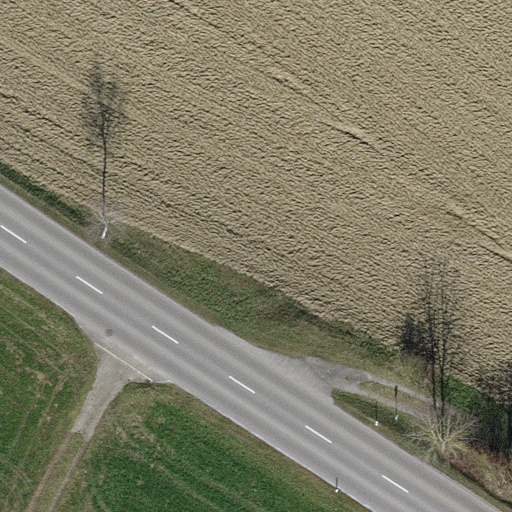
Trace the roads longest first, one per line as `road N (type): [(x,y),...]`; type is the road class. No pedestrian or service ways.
road 1 (tertiary): [(0,218),(146,325),(439,511)]
road 2 (track): [(511,441),(345,373),(228,377)]
road 3 (track): [(50,511),(146,325)]
